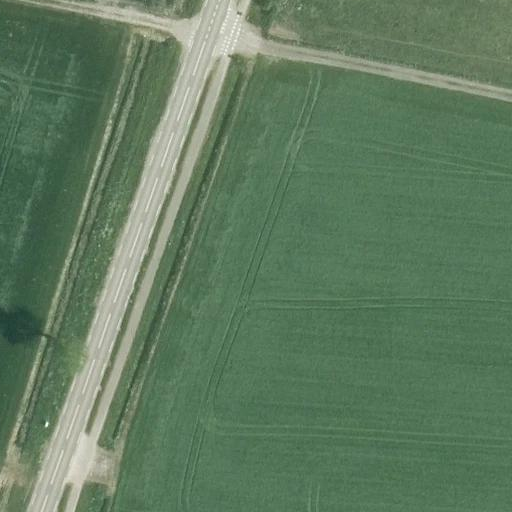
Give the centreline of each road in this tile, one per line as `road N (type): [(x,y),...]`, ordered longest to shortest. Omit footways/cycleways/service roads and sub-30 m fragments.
road 1 (secondary): [(42,511),(220,0)]
road 2 (track): [(511,95),(38,0)]
